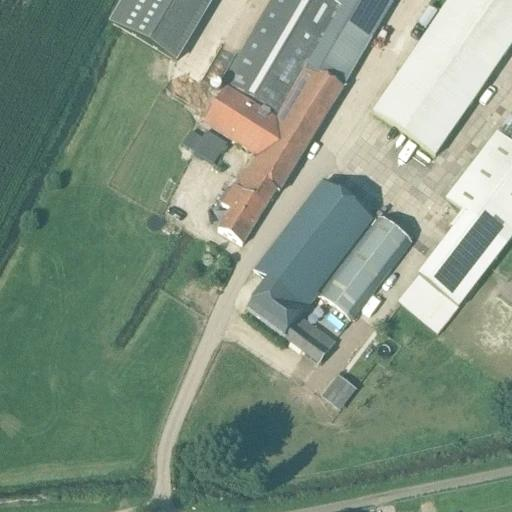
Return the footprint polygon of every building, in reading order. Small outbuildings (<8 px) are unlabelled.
[(212,0),(127,0),(112,26),(175,64),(212,0)] [(343,91),(342,91),(394,0),(340,0),(345,3),(343,8),(329,0),(270,0),(222,83),(278,116),(275,120),(225,89),(203,125),(254,156),(222,207),(230,213),(218,233),(242,248),(276,193),(279,195),(343,91)] [(434,159),(511,45),(511,0),(452,0),(372,116),(434,159)] [(191,134),(181,148),(213,168),(227,146),(206,133),(201,140),(191,134)] [(439,296),(457,311),(511,239),(511,148),(497,137),(446,203),(463,217),(451,233),(453,235),(418,280),(439,296)] [(374,221),(373,223),(323,184),(253,276),(266,286),(246,314),(317,366),(333,345),(300,320),(316,297),(351,324),(409,247),(377,223),(374,221)] [(511,248),(509,246),(494,265),(503,272),(511,260),(511,248)] [(439,296),(418,280),(398,306),(419,322),(439,296)]
